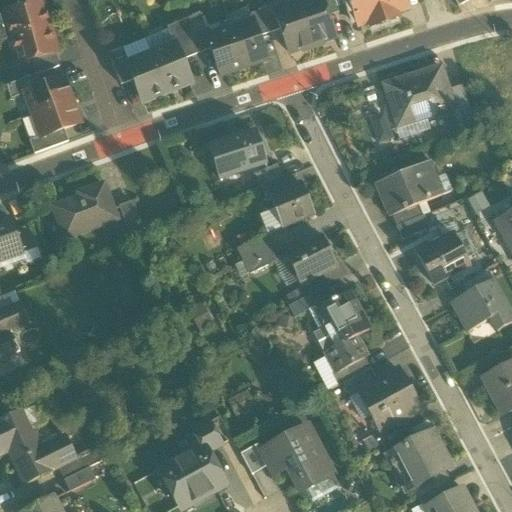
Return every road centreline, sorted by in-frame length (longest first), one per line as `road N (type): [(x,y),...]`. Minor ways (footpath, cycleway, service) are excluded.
road 1 (residential): [(509,511),(289,88)]
road 2 (residential): [(124,141),(289,88)]
road 3 (residential): [(289,88),(448,36)]
road 4 (residential): [(124,141),(73,0)]
road 5 (residential): [(0,186),(124,141)]
